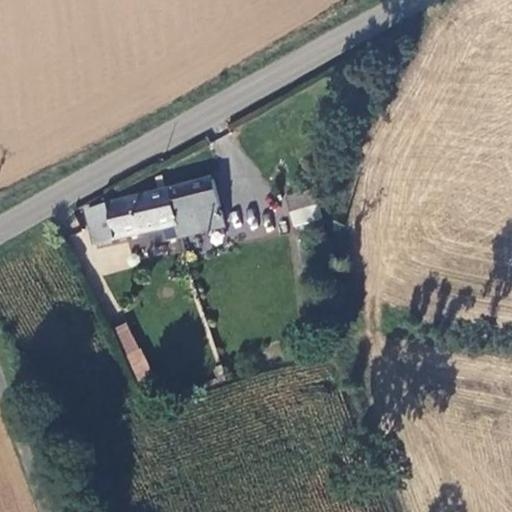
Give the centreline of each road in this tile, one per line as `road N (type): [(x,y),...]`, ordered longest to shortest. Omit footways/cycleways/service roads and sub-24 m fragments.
road 1 (tertiary): [(420,0),(0,227)]
road 2 (unclassified): [(0,382),(44,511)]
